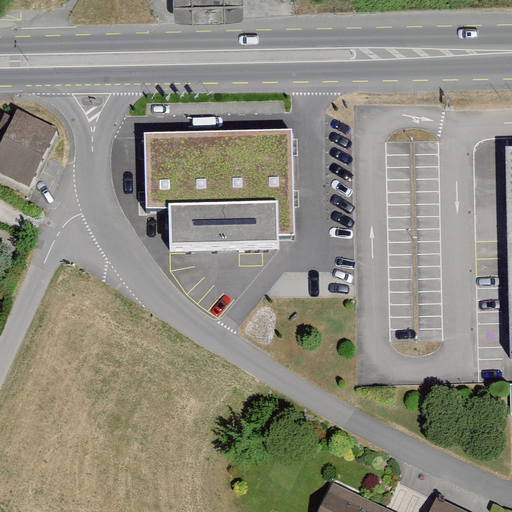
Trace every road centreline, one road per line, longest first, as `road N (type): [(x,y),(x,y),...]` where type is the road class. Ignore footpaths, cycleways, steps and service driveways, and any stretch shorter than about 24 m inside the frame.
road 1 (residential): [(98,208),(117,248),(182,317),(349,417),(511,495)]
road 2 (primary): [(92,61),(511,53)]
road 3 (residential): [(0,365),(56,237),(98,208)]
road 4 (residential): [(98,208),(92,61)]
